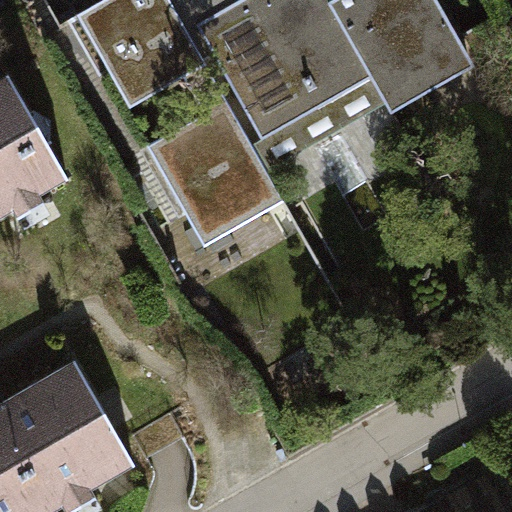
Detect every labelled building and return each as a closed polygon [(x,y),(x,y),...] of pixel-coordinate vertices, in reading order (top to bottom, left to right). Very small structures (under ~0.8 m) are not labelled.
[(286,202),(170,0),(110,0),(80,17),(132,109),(192,75),(213,112),(150,148),(168,179),(160,183),(181,219),(188,216),(206,248),(286,202)] [(170,0),(190,34),(200,28),(264,139),(374,77),(394,113),(475,67),(436,0),(338,0),(334,2),(332,0),(250,0),(244,4),(241,0),(170,0)] [(0,237),(83,191),(22,82),(0,94),(0,237)] [(76,363),(0,408),(0,511),(60,511),(138,467),(76,363)] [(502,511),(489,490),(450,511),(502,511)]
